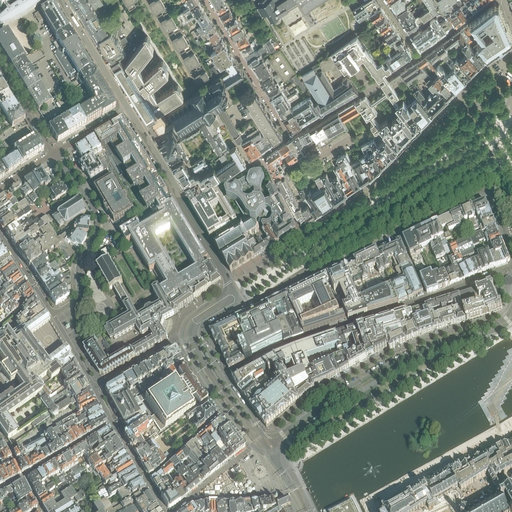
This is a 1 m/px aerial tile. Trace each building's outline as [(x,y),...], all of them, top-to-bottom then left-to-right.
[(5,5),(13,0),(0,0),(0,8),(1,8),(2,7),(7,14),(6,14),(4,16),(0,19),(0,27),(1,27),(2,27),(6,26),(12,23),(17,21),(24,17),(29,13),(34,9),(39,5),(41,3),(41,2),(41,1),(41,0),(30,0),(27,2),(21,4),(15,8),(10,12),(5,5)] [(99,14),(96,9),(99,7),(100,10),(104,8),(102,4),(104,3),(102,0),(71,0),(76,7),(81,14),(88,25),(91,30),(99,25),(104,23),(103,22),(104,22),(99,14)] [(135,5),(133,2),(135,0),(125,0),(128,4),(127,5),(130,10),(131,11),(139,5),(138,4),(135,5)] [(166,6),(161,0),(154,0),(155,0),(150,3),(152,7),(152,8),(153,9),(156,13),(161,10),(163,14),(157,17),(158,18),(164,15),(163,14),(169,11),(166,6)] [(189,7),(199,2),(197,0),(190,0),(187,3),(184,4),(187,9),(189,7)] [(299,4),(301,3),(306,12),(308,11),(325,0),(260,0),(260,1),(259,1),(262,5),(258,7),(264,15),(265,17),(267,16),(269,15),(271,18),(270,19),(271,19),(273,21),(272,22),(273,22),(274,23),(275,22),(276,23),(277,23),(278,24),(279,23),(280,23),(281,22),(281,21),(282,20),(281,19),(281,18),(281,17),(285,15),(291,11),(290,10),(292,9),(295,7),(299,4)] [(366,9),(377,2),(376,0),(369,0),(363,4),(366,9)] [(406,0),(405,0),(389,0),(388,0),(397,13),(406,6),(404,3),(405,2),(406,0)] [(434,7),(437,5),(433,0),(424,0),(425,2),(429,8),(433,14),(437,12),(434,7)] [(450,4),(446,0),(438,0),(439,2),(438,2),(443,9),(450,4)] [(467,17),(456,0),(451,3),(455,9),(463,21),(467,17)] [(472,13),(465,1),(464,0),(456,0),(467,17),(472,13)] [(480,7),(475,0),(475,1),(474,0),(466,0),(465,1),(472,13),(479,7),(480,7)] [(191,19),(195,17),(205,11),(199,2),(189,7),(187,9),(178,15),(181,20),(181,21),(182,21),(184,24),(188,21),(191,26),(194,24),(191,19)] [(230,8),(229,7),(226,2),(216,8),(220,14),(230,8)] [(370,14),(381,7),(377,2),(366,9),(370,14)] [(455,9),(451,3),(450,4),(443,9),(445,13),(448,10),(451,9),(452,11),(455,9)] [(63,21),(57,12),(53,4),(52,4),(49,6),(40,12),(34,15),(39,23),(45,20),(55,37),(68,30),(63,21)] [(370,14),(366,9),(363,4),(352,10),(359,21),(360,21),(370,14)] [(511,35),(511,34),(509,29),(507,23),(501,11),(499,5),(495,4),(470,23),(467,25),(475,35),(477,38),(480,41),(477,44),(480,48),(488,58),(493,54),(496,52),(500,49),(501,51),(503,50),(505,48),(504,47),(508,44),(511,42),(511,41),(511,40),(511,35)] [(401,19),(411,12),(407,6),(406,6),(397,13),(401,19)] [(375,20),(385,13),(381,7),(370,14),(374,20),(375,20)] [(234,15),(231,9),(230,8),(220,14),(221,16),(223,18),(224,20),(234,15)] [(424,21),(427,18),(433,14),(429,8),(415,18),(405,25),(409,31),(424,21)] [(463,21),(455,9),(452,11),(451,9),(448,10),(445,13),(449,17),(448,17),(455,27),(456,25),(463,21)] [(181,29),(178,24),(177,25),(172,16),(172,15),(169,11),(163,14),(164,15),(166,19),(161,22),(164,26),(163,26),(164,28),(165,28),(167,31),(172,28),(174,32),(169,35),(170,37),(175,33),(181,29)] [(210,20),(208,16),(205,11),(195,17),(197,21),(195,22),(197,24),(198,24),(199,23),(200,26),(202,25),(210,20)] [(405,25),(415,18),(411,12),(401,19),(405,25)] [(228,27),(239,21),(240,20),(236,13),(234,15),(224,20),(228,27)] [(379,26),(389,19),(385,13),(375,20),(379,26)] [(445,31),(445,30),(449,28),(449,27),(449,26),(445,20),(439,24),(437,21),(436,21),(434,18),(430,21),(430,22),(429,23),(431,26),(432,25),(435,29),(435,28),(437,31),(440,35),(446,32),(445,31)] [(383,32),(393,25),(389,19),(379,26),(377,27),(379,31),(381,30),(383,32)] [(216,30),(214,26),(210,20),(211,20),(210,20),(202,25),(200,26),(198,27),(200,30),(195,33),(198,38),(203,35),(204,37),(208,35),(216,30)] [(241,27),(243,26),(239,21),(228,27),(232,34),(242,28),(241,27)] [(97,40),(110,32),(108,29),(109,29),(108,28),(108,29),(104,23),(99,25),(91,30),(97,40)] [(387,38),(387,37),(397,31),(393,25),(383,32),(387,38)] [(475,35),(467,25),(463,28),(472,37),(474,36),(474,35),(475,35)] [(128,42),(128,41),(126,37),(125,37),(121,39),(119,35),(122,33),(122,32),(120,28),(119,26),(112,31),(110,32),(97,40),(100,45),(106,54),(107,57),(122,48),(123,47),(122,45),(128,42)] [(246,34),(245,31),(246,31),(244,27),(242,28),(232,34),(236,40),(246,34)] [(440,35),(437,31),(435,28),(435,29),(433,30),(431,27),(427,30),(434,40),(440,35)] [(472,37),(463,28),(459,31),(467,39),(469,42),(473,39),(472,37)] [(192,47),(189,43),(189,42),(188,43),(183,34),(184,34),(181,29),(175,33),(177,37),(172,40),(175,44),(176,46),(179,50),(183,47),(186,50),(180,54),(181,55),(187,52),(186,51),(192,47)] [(75,41),(72,35),(70,32),(68,30),(55,37),(55,38),(57,40),(55,41),(55,42),(55,43),(53,44),(57,51),(75,41)] [(211,39),(219,34),(216,30),(208,35),(211,39)] [(434,40),(427,30),(420,35),(427,44),(427,45),(434,40)] [(391,44),(401,37),(397,31),(387,37),(391,44)] [(467,39),(459,31),(443,43),(447,49),(450,47),(458,41),(462,46),(465,44),(464,43),(466,41),(467,39)] [(17,40),(16,40),(13,42),(7,32),(6,32),(0,36),(0,48),(1,50),(17,40)] [(250,42),(248,38),(250,37),(247,33),(246,34),(236,40),(241,48),(250,42)] [(264,43),(273,37),(272,34),(271,33),(257,42),(259,44),(258,45),(259,46),(264,43)] [(211,45),(222,39),(219,34),(211,39),(209,41),(211,45)] [(122,48),(107,57),(109,58),(111,63),(112,63),(115,69),(132,97),(135,101),(137,104),(141,110),(145,117),(148,121),(149,123),(157,118),(153,112),(157,109),(158,110),(159,112),(160,112),(183,97),(184,97),(182,93),(180,89),(181,89),(180,88),(180,87),(178,84),(177,84),(176,84),(175,84),(175,85),(175,86),(161,95),(155,85),(169,73),(169,72),(166,68),(168,67),(165,64),(163,60),(162,60),(161,60),(160,61),(160,63),(148,74),(142,64),(154,49),(154,48),(149,41),(151,40),(150,39),(148,35),(147,35),(146,35),(145,36),(146,37),(139,47),(132,55),(126,63),(128,65),(125,67),(124,64),(120,58),(126,55),(122,48)] [(427,44),(420,35),(414,39),(420,48),(421,49),(427,44)] [(265,46),(275,40),(273,37),(264,43),(265,46)] [(370,117),(374,122),(376,121),(373,117),(378,113),(374,108),(374,106),(388,96),(389,96),(396,106),(398,104),(395,99),(399,96),(398,95),(393,87),(389,81),(386,78),(383,73),(386,71),(387,73),(392,70),(392,69),(389,65),(386,67),(382,63),(378,66),(373,60),(375,59),(362,42),(361,43),(357,37),(356,37),(351,41),(346,44),(342,47),(341,47),(341,48),(339,49),(337,51),(332,54),(344,72),(348,70),(349,71),(353,69),(358,65),(362,63),(360,61),(363,59),(377,78),(378,79),(382,76),(385,80),(387,82),(382,85),(383,87),(387,91),(386,92),(372,103),(371,103),(366,97),(365,95),(360,99),(361,100),(356,103),(362,111),(367,119),(370,117)] [(413,55),(406,45),(401,38),(393,44),(396,49),(398,48),(400,51),(401,49),(408,58),(412,55),(413,55)] [(215,51),(225,44),(224,41),(222,39),(211,45),(215,51)] [(255,48),(259,46),(258,45),(254,39),(250,42),(241,48),(245,54),(255,48)] [(18,50),(15,45),(17,44),(16,41),(17,41),(17,40),(1,50),(6,58),(18,50)] [(267,49),(277,43),(275,40),(265,46),(267,49)] [(91,68),(86,59),(75,41),(57,51),(54,53),(71,81),(76,77),(91,68)] [(483,62),(474,51),(474,53),(473,52),(473,51),(466,41),(464,43),(465,44),(462,46),(468,54),(468,53),(479,67),(483,62)] [(276,49),(275,47),(278,45),(277,43),(267,49),(269,52),(276,49)] [(451,57),(449,55),(447,53),(446,52),(448,51),(447,49),(443,43),(436,48),(441,55),(444,58),(446,59),(447,60),(451,57)] [(220,67),(234,59),(234,58),(233,57),(231,53),(230,53),(229,53),(228,51),(229,51),(229,50),(225,44),(215,51),(210,54),(218,67),(219,69),(220,68),(220,67)] [(248,60),(260,52),(265,49),(263,45),(255,50),(255,49),(255,48),(245,54),(245,55),(248,60)] [(200,61),(197,57),(194,53),(195,52),(192,47),(186,51),(187,52),(189,55),(184,58),(186,62),(186,63),(187,64),(190,68),(195,65),(197,69),(192,72),(193,73),(198,70),(198,69),(204,66),(201,61),(200,61)] [(383,56),(389,52),(386,48),(386,47),(380,51),(383,56)] [(488,58),(480,48),(479,48),(480,48),(477,50),(474,47),(473,48),(476,52),(474,51),(483,62),(484,62),(485,61),(488,58)] [(465,80),(450,62),(447,60),(446,59),(444,58),(441,55),(436,48),(427,55),(434,62),(437,67),(455,91),(457,89),(465,80)] [(408,58),(401,49),(400,51),(396,53),(403,62),(408,58)] [(24,59),(23,58),(18,50),(6,58),(11,67),(24,59)] [(296,74),(285,57),(281,52),(280,50),(267,57),(266,56),(264,58),(263,57),(251,64),(260,79),(275,70),(279,76),(281,79),(283,82),(291,76),(296,74)] [(403,62),(396,53),(396,51),(391,55),(398,65),(403,62)] [(251,64),(263,57),(260,52),(248,60),(251,64)] [(391,55),(389,52),(383,56),(385,58),(393,69),(398,65),(391,55)] [(479,67),(468,53),(468,54),(459,60),(457,57),(454,53),(452,54),(470,75),(473,72),(479,67)] [(345,72),(344,72),(332,54),(331,55),(328,56),(328,57),(325,58),(325,59),(322,60),(321,61),(320,62),(312,67),(313,69),(302,76),(304,80),(305,80),(310,89),(313,94),(319,104),(353,84),(347,76),(342,80),(343,82),(342,83),(341,84),(334,89),(324,73),(329,69),(335,77),(339,76),(345,72)] [(470,75),(452,54),(452,55),(451,54),(449,55),(451,57),(447,60),(450,62),(465,80),(470,75)] [(455,91),(437,67),(434,62),(427,55),(417,62),(421,68),(422,67),(424,70),(427,67),(425,65),(427,63),(428,65),(429,66),(431,68),(431,69),(431,68),(435,73),(436,73),(437,74),(434,75),(436,77),(433,81),(447,99),(448,99),(448,98),(455,91)] [(225,98),(226,94),(226,93),(223,89),(221,88),(226,85),(222,79),(223,78),(224,79),(225,78),(227,80),(226,81),(227,82),(227,81),(229,84),(244,74),(240,68),(239,66),(236,62),(237,62),(234,58),(234,59),(220,67),(220,68),(219,69),(218,69),(217,70),(214,66),(209,69),(211,72),(213,83),(201,90),(196,93),(196,95),(164,115),(166,117),(165,118),(165,119),(166,120),(167,121),(166,122),(166,123),(167,123),(168,125),(169,125),(170,125),(170,126),(171,127),(170,128),(171,131),(172,132),(172,131),(172,132),(173,131),(174,130),(176,132),(177,135),(178,135),(179,137),(179,136),(185,133),(197,125),(198,124),(204,121),(218,113),(224,109),(223,108),(224,107),(225,107),(226,106),(226,105),(229,104),(228,103),(227,99),(225,98)] [(29,67),(24,59),(11,67),(17,76),(29,68),(29,67)] [(411,80),(419,74),(423,80),(428,75),(424,71),(421,68),(417,62),(400,74),(404,80),(406,83),(409,87),(413,84),(413,82),(411,80)] [(209,76),(206,71),(207,70),(204,66),(198,69),(198,70),(200,74),(195,77),(198,81),(197,81),(198,83),(199,83),(209,76)] [(35,76),(29,68),(17,76),(22,84),(35,76)] [(83,84),(96,76),(91,68),(76,77),(81,85),(83,84)] [(264,85),(279,76),(275,70),(260,79),(262,83),(264,85)] [(305,80),(301,82),(296,74),(291,76),(295,82),(298,87),(303,93),(307,91),(310,89),(305,80)] [(393,87),(404,80),(400,74),(389,81),(393,87)] [(40,85),(39,84),(40,83),(39,82),(38,82),(35,76),(22,84),(27,93),(40,85)] [(109,97),(106,91),(105,89),(104,89),(96,76),(83,84),(93,102),(88,105),(96,118),(97,118),(101,115),(102,115),(110,110),(115,107),(115,106),(112,101),(109,97)] [(279,84),(277,81),(281,79),(279,76),(264,85),(265,87),(267,91),(279,84)] [(447,99),(433,81),(430,79),(429,76),(426,78),(428,80),(426,82),(426,83),(434,91),(432,91),(431,93),(430,94),(429,94),(429,95),(428,95),(428,96),(429,96),(427,98),(426,100),(423,97),(425,96),(415,83),(413,84),(409,87),(417,97),(432,115),(432,114),(447,99)] [(271,97),(282,89),(279,84),(267,91),(268,92),(269,94),(271,97)] [(358,91),(353,84),(319,104),(313,94),(311,96),(310,96),(306,98),(305,99),(296,105),(293,107),(291,107),(290,105),(279,111),(283,117),(284,119),(286,122),(287,122),(287,124),(291,130),(292,130),(296,128),(299,126),(300,125),(306,122),(320,113),(321,113),(324,111),(349,97),(358,91)] [(45,93),(40,86),(40,85),(27,93),(32,101),(45,93)] [(274,102),(286,95),(285,94),(288,92),(286,88),(283,90),(282,89),(271,97),(272,98),(274,101),(273,101),(274,101),(273,101),(274,102)] [(0,109),(1,109),(13,101),(12,99),(8,92),(0,97),(0,109)] [(53,102),(47,92),(45,93),(32,101),(36,109),(37,109),(38,111),(49,105),(53,102)] [(290,101),(299,96),(296,92),(287,98),(286,95),(274,102),(276,105),(277,107),(278,108),(278,109),(279,111),(290,105),(291,104),(290,101)] [(283,138),(256,94),(246,101),(246,102),(242,105),(243,107),(244,106),(246,110),(245,110),(250,118),(255,116),(266,134),(273,145),(274,144),(280,140),(279,140),(283,138)] [(432,115),(417,97),(416,97),(417,97),(411,102),(409,104),(408,105),(422,125),(425,122),(425,121),(427,119),(428,118),(432,115)] [(390,120),(387,122),(382,126),(376,121),(374,122),(372,124),(372,123),(372,124),(376,131),(378,131),(381,129),(383,132),(387,136),(394,144),(393,145),(395,147),(398,150),(399,149),(405,143),(404,143),(417,131),(423,125),(422,125),(408,105),(404,99),(398,104),(396,106),(399,106),(402,111),(400,113),(403,117),(401,118),(400,118),(398,118),(395,120),(395,121),(395,123),(393,125),(390,120)] [(19,110),(16,106),(13,101),(1,109),(6,118),(19,110)] [(362,111),(356,103),(355,101),(349,105),(354,113),(355,115),(358,113),(359,113),(362,111)] [(354,113),(349,105),(344,108),(338,112),(344,121),(346,120),(348,119),(354,116),(355,115),(354,113)] [(78,111),(67,117),(76,131),(78,130),(86,125),(86,124),(91,121),(91,122),(94,120),(86,107),(78,111)] [(224,109),(218,113),(223,121),(226,125),(239,146),(240,145),(242,146),(243,146),(246,151),(249,156),(252,159),(257,156),(260,154),(261,153),(262,153),(262,152),(264,151),(266,149),(267,149),(269,148),(269,147),(271,146),(273,145),(266,134),(265,135),(262,137),(260,133),(260,132),(259,133),(258,131),(259,131),(258,130),(257,129),(247,135),(247,136),(248,137),(246,139),(246,138),(243,140),(236,129),(230,119),(225,111),(224,110),(224,109)] [(25,120),(22,115),(19,110),(6,118),(11,127),(12,128),(25,120)] [(349,130),(344,121),(338,112),(322,122),(332,139),(349,130)] [(218,125),(221,123),(223,121),(218,113),(204,121),(206,124),(208,127),(210,130),(212,133),(213,134),(221,129),(218,125)] [(65,116),(58,120),(67,136),(76,131),(67,117),(66,118),(65,116)] [(58,120),(48,126),(49,128),(57,142),(67,136),(58,120)] [(98,136),(95,138),(101,149),(102,148),(102,149),(106,147),(111,144),(114,149),(119,157),(125,167),(130,176),(127,177),(134,189),(137,187),(143,197),(140,199),(147,210),(150,209),(153,213),(160,209),(169,203),(164,195),(168,193),(158,178),(159,178),(157,175),(154,171),(153,168),(152,168),(147,159),(146,157),(144,155),(143,152),(141,149),(141,150),(139,145),(137,142),(135,139),(133,137),(127,126),(125,123),(124,120),(121,122),(120,122),(120,123),(119,123),(114,126),(111,128),(104,133),(98,136)] [(333,140),(332,139),(322,122),(312,128),(310,129),(315,138),(317,142),(320,147),(321,148),(323,146),(329,143),(333,140)] [(195,133),(199,130),(199,128),(198,127),(197,125),(185,133),(188,138),(194,134),(195,134),(195,133)] [(315,138),(310,129),(309,128),(304,131),(310,142),(315,138)] [(310,142),(304,131),(299,133),(303,143),(304,145),(310,142)] [(398,150),(395,147),(393,145),(394,144),(387,136),(383,132),(379,135),(374,139),(370,141),(372,146),(375,151),(383,164),(398,150)] [(188,138),(185,133),(179,136),(181,138),(177,140),(179,142),(182,140),(187,137),(187,138),(188,138)] [(230,150),(225,142),(219,133),(214,136),(220,145),(224,152),(225,153),(230,150)] [(300,145),(303,143),(299,133),(297,135),(295,136),(293,138),(292,138),(299,147),(301,150),(303,154),(307,151),(306,148),(305,148),(302,149),(300,147),(301,146),(300,145)] [(44,151),(35,137),(34,135),(13,147),(14,149),(14,150),(13,151),(14,153),(15,152),(17,155),(18,155),(23,164),(37,155),(44,151)] [(179,142),(177,140),(181,138),(179,136),(179,137),(174,140),(169,143),(168,141),(165,143),(162,144),(160,146),(163,151),(164,151),(164,152),(171,148),(175,146),(179,143),(179,142)] [(220,145),(214,136),(209,139),(210,141),(215,148),(220,145)] [(95,138),(86,143),(87,143),(94,155),(102,150),(101,149),(95,138)] [(298,152),(296,149),(299,147),(292,138),(288,141),(288,142),(285,144),(280,147),(278,148),(282,154),(283,153),(288,160),(291,164),(299,158),(303,154),(301,150),(298,152)] [(361,146),(362,148),(364,153),(365,153),(375,172),(383,165),(383,164),(375,151),(368,155),(367,152),(367,151),(367,150),(367,149),(369,148),(372,146),(370,141),(369,142),(361,146)] [(87,143),(77,149),(84,161),(83,162),(84,163),(93,158),(92,156),(94,155),(87,143)] [(184,150),(179,143),(175,146),(177,148),(178,150),(180,149),(182,151),(184,150)] [(224,152),(220,145),(215,148),(219,155),(222,159),(227,156),(225,153),(224,152)] [(179,151),(178,150),(177,148),(175,146),(171,148),(164,152),(167,157),(168,158),(179,151)] [(246,164),(241,155),(236,147),(233,149),(230,150),(232,153),(235,158),(242,167),(246,164)] [(282,154),(278,148),(274,151),(279,158),(280,157),(283,155),(282,154)] [(189,159),(187,155),(184,150),(182,151),(180,149),(178,150),(179,151),(183,159),(185,162),(189,159)] [(183,159),(179,151),(168,158),(172,166),(183,159)] [(279,158),(274,151),(270,155),(274,161),(277,159),(279,162),(282,160),(280,157),(279,158)] [(354,171),(347,160),(350,159),(346,153),(336,159),(340,165),(354,188),(363,182),(360,178),(358,179),(354,171)] [(375,172),(365,153),(364,153),(360,156),(361,158),(371,177),(375,173),(375,172)] [(20,165),(23,164),(18,155),(17,155),(15,157),(14,155),(11,157),(1,164),(0,163),(0,164),(7,175),(15,169),(20,165)] [(274,161),(270,155),(267,157),(266,161),(269,166),(274,161)] [(208,164),(208,163),(207,163),(203,157),(192,164),(196,171),(208,164)] [(84,163),(81,164),(81,165),(83,168),(83,169),(83,170),(84,173),(86,173),(87,174),(90,178),(91,181),(104,172),(108,170),(107,168),(104,163),(101,158),(98,160),(97,160),(95,161),(93,158),(84,163)] [(242,167),(235,158),(231,162),(237,171),(242,167)] [(371,177),(361,158),(354,162),(352,164),(354,167),(355,170),(356,173),(357,172),(360,178),(363,182),(370,177),(371,177)] [(221,179),(216,172),(213,166),(211,163),(208,164),(196,171),(192,164),(189,159),(185,162),(183,159),(172,166),(185,185),(196,178),(199,176),(204,188),(204,189),(205,188),(205,189),(205,188),(209,186),(209,185),(213,183),(214,183),(216,182),(216,181),(217,181),(218,181),(220,180),(220,179),(221,179)] [(271,170),(280,164),(279,162),(276,164),(274,161),(269,166),(271,170)] [(237,171),(231,162),(226,165),(232,174),(237,171)] [(273,174),(285,167),(287,166),(289,170),(293,167),(291,164),(288,166),(287,163),(283,165),(283,166),(281,167),(280,164),(271,170),(273,174)] [(232,174),(226,165),(221,168),(228,177),(232,174)] [(354,188),(340,165),(336,167),(338,170),(334,172),(337,176),(347,193),(354,188)] [(285,173),(284,170),(285,170),(285,168),(285,167),(273,174),(275,178),(277,177),(285,173)] [(228,177),(221,168),(216,172),(221,179),(223,181),(228,177)] [(52,189),(47,181),(48,180),(48,178),(47,176),(45,175),(44,176),(41,171),(36,174),(32,177),(41,192),(43,194),(52,189)] [(297,200),(287,181),(291,179),(287,172),(285,173),(277,177),(278,180),(276,180),(277,182),(294,215),(296,214),(298,218),(299,220),(298,221),(301,227),(303,225),(316,216),(303,196),(302,197),(297,200)] [(288,215),(279,199),(279,198),(278,196),(278,195),(277,195),(276,193),(275,190),(273,188),(274,188),(273,187),(272,188),(270,189),(269,189),(269,190),(268,190),(267,191),(267,190),(266,191),(267,191),(268,194),(269,196),(269,197),(271,199),(270,199),(271,199),(270,200),(269,201),(269,202),(265,203),(262,198),(261,192),(261,190),(262,184),(265,179),(262,174),(260,173),(254,173),(249,176),(245,180),(240,183),(234,185),(228,186),(227,186),(225,192),(225,194),(226,197),(232,199),(238,202),(239,203),(243,208),(246,213),(250,217),(256,218),(257,217),(260,212),(264,210),(264,211),(265,211),(265,212),(265,213),(267,214),(268,213),(268,212),(269,211),(271,212),(272,217),(270,221),(268,223),(263,222),(262,223),(262,224),(262,225),(264,230),(269,227),(273,232),(272,233),(278,242),(296,230),(295,229),(288,216),(288,215)] [(347,193),(337,176),(332,179),(330,177),(329,178),(326,173),(320,176),(323,181),(324,180),(331,193),(329,194),(334,202),(339,199),(342,196),(342,197),(347,193)] [(331,193),(324,180),(323,181),(320,176),(320,175),(314,178),(321,189),(312,194),(323,210),(334,202),(329,194),(331,193)] [(41,192),(32,177),(24,182),(27,186),(35,196),(41,192)] [(128,201),(128,200),(128,199),(127,198),(126,197),(115,178),(95,189),(104,204),(105,206),(105,208),(105,209),(105,211),(106,212),(107,214),(109,215),(110,215),(111,217),(115,223),(134,211),(128,201)] [(201,189),(199,186),(198,184),(196,185),(194,182),(197,181),(196,178),(185,185),(191,195),(201,190),(201,189)] [(0,204),(10,197),(13,195),(19,191),(20,191),(22,190),(18,185),(10,191),(0,197),(0,204)] [(35,196),(27,186),(22,190),(20,191),(26,200),(29,206),(33,206),(34,205),(33,204),(38,200),(35,196)] [(53,202),(67,194),(64,188),(62,189),(61,188),(60,188),(59,188),(59,189),(57,186),(56,187),(56,186),(52,189),(43,194),(44,197),(50,193),(52,196),(50,197),(50,198),(52,202),(53,202)] [(323,210),(312,194),(312,193),(311,194),(309,191),(306,193),(303,187),(302,188),(302,187),(299,189),(300,189),(298,190),(302,197),(303,196),(316,216),(316,215),(318,214),(320,213),(320,212),(323,210)] [(209,237),(210,238),(211,237),(238,221),(226,203),(225,201),(224,201),(218,190),(213,194),(213,193),(212,194),(208,196),(207,197),(204,199),(203,199),(202,197),(202,196),(201,196),(201,197),(197,199),(193,201),(194,203),(195,203),(196,206),(192,208),(191,208),(192,209),(194,213),(195,214),(197,218),(198,218),(200,222),(200,223),(203,227),(203,228),(203,227),(206,231),(205,232),(206,232),(208,236),(209,237)] [(0,210),(13,201),(10,197),(0,204),(0,210)] [(85,214),(82,210),(83,209),(82,207),(80,204),(79,205),(77,200),(58,212),(57,213),(56,214),(56,215),(56,216),(55,215),(55,214),(54,214),(52,214),(51,214),(50,214),(40,221),(44,227),(49,224),(50,224),(53,221),(59,229),(63,226),(64,226),(65,226),(66,226),(67,226),(85,214)] [(0,217),(12,210),(16,208),(15,208),(18,206),(14,201),(13,201),(0,210),(0,217)] [(25,218),(31,213),(28,209),(29,208),(24,201),(18,206),(15,208),(16,208),(18,212),(15,214),(12,210),(0,217),(0,225),(4,231),(5,231),(6,230),(24,217),(25,218)] [(59,206),(56,201),(50,205),(53,210),(59,206)] [(204,261),(208,259),(172,201),(169,203),(160,209),(164,216),(141,229),(138,222),(126,229),(120,233),(127,244),(132,241),(133,243),(150,272),(156,269),(165,285),(159,289),(170,308),(174,315),(179,311),(178,310),(184,306),(187,304),(187,303),(194,299),(212,287),(213,286),(212,286),(215,284),(216,284),(217,283),(221,280),(211,264),(207,267),(204,261)] [(488,209),(487,206),(485,201),(471,207),(474,214),(488,209)] [(474,214),(471,207),(461,211),(464,220),(468,219),(469,222),(476,219),(474,214)] [(488,209),(474,214),(476,219),(478,218),(480,222),(491,217),(488,209)] [(471,237),(469,231),(464,220),(461,211),(450,216),(454,224),(447,227),(449,231),(461,227),(464,236),(468,235),(470,238),(471,237)] [(454,224),(450,216),(437,222),(441,230),(445,228),(447,233),(446,233),(447,235),(444,236),(446,241),(452,239),(449,232),(449,231),(447,227),(454,224)] [(476,226),(480,224),(481,225),(493,221),(491,217),(480,222),(478,218),(476,219),(469,222),(468,219),(464,220),(469,231),(476,228),(476,226)] [(37,226),(40,224),(38,222),(37,221),(36,220),(31,224),(29,221),(24,224),(25,227),(27,230),(29,232),(35,228),(37,226)] [(270,248),(270,247),(267,242),(265,243),(263,244),(260,239),(259,240),(259,238),(253,242),(251,239),(252,238),(251,237),(254,235),(255,236),(256,236),(255,234),(257,232),(258,233),(258,232),(257,232),(257,229),(259,229),(258,228),(257,228),(256,226),(257,225),(256,224),(255,225),(253,224),(253,223),(252,223),(252,224),(249,225),(246,220),(244,220),(240,223),(211,240),(212,242),(225,264),(230,272),(231,272),(234,270),(238,267),(238,268),(239,267),(245,263),(246,263),(253,259),(254,258),(263,252),(266,250),(267,250),(268,249),(270,248)] [(39,231),(43,228),(44,227),(40,221),(38,222),(40,224),(37,226),(39,228),(37,230),(35,228),(29,232),(27,234),(12,244),(15,248),(30,237),(39,231)] [(88,234),(89,221),(84,221),(77,225),(76,227),(75,228),(74,232),(75,232),(85,237),(86,234),(88,234)] [(481,234),(496,228),(494,224),(493,221),(481,225),(481,226),(476,228),(469,231),(471,237),(473,236),(471,234),(480,230),(481,233),(481,234)] [(446,241),(444,236),(441,230),(437,222),(432,224),(439,238),(441,242),(443,241),(444,242),(440,243),(446,255),(451,253),(449,247),(446,241)] [(9,239),(25,227),(24,224),(21,226),(19,223),(6,233),(1,235),(5,233),(9,239)] [(446,255),(440,243),(438,240),(437,239),(438,239),(438,238),(439,238),(432,224),(424,228),(431,242),(434,241),(435,242),(436,241),(437,243),(433,245),(431,246),(430,247),(436,260),(446,256),(446,255)] [(50,250),(55,246),(58,248),(63,244),(64,243),(65,241),(66,240),(68,237),(67,237),(69,235),(72,231),(70,230),(65,233),(63,234),(64,235),(59,239),(59,238),(57,240),(55,237),(55,236),(49,226),(45,228),(44,229),(43,228),(39,231),(42,236),(38,238),(39,240),(35,243),(34,241),(30,244),(18,253),(22,257),(24,258),(24,259),(25,261),(26,261),(26,263),(29,268),(30,267),(41,259),(38,254),(40,253),(41,254),(42,253),(43,255),(47,252),(49,254),(51,252),(50,250)] [(12,244),(27,234),(25,231),(27,230),(25,227),(9,239),(12,244)] [(278,242),(272,233),(273,232),(269,227),(264,230),(263,231),(262,231),(268,241),(267,242),(270,247),(278,242)] [(431,242),(424,228),(420,230),(420,229),(416,231),(416,232),(410,234),(421,253),(423,252),(421,249),(430,244),(431,246),(433,245),(431,242)] [(484,242),(483,238),(498,232),(496,228),(481,234),(481,233),(475,235),(475,236),(469,239),(473,247),(485,242),(484,242)] [(83,243),(84,241),(86,238),(87,238),(85,237),(75,232),(73,235),(71,234),(70,236),(69,235),(67,237),(68,237),(66,240),(65,241),(64,243),(63,244),(58,248),(64,252),(68,246),(68,245),(68,244),(74,247),(75,248),(75,249),(76,250),(77,250),(78,250),(80,248),(80,249),(83,244),(83,243)] [(499,236),(498,232),(483,238),(484,242),(499,236)] [(421,253),(410,234),(402,238),(412,257),(412,259),(416,258),(415,256),(421,254),(421,253)] [(488,246),(501,241),(499,236),(484,242),(485,242),(487,241),(488,246)] [(18,253),(30,244),(33,242),(31,240),(32,239),(30,237),(15,248),(18,253)] [(471,262),(468,256),(474,254),(475,255),(476,254),(475,252),(473,247),(469,239),(469,238),(454,244),(469,277),(475,275),(476,274),(471,262)] [(423,293),(400,239),(396,241),(397,244),(393,247),(388,249),(386,245),(381,248),(376,250),(384,269),(389,266),(387,260),(392,258),(396,269),(395,270),(397,274),(398,275),(399,277),(388,281),(390,285),(397,304),(398,303),(408,299),(409,300),(413,298),(413,297),(417,295),(417,297),(419,296),(419,297),(424,295),(423,293)] [(509,260),(501,241),(488,246),(486,246),(488,250),(491,249),(494,257),(496,256),(496,255),(501,253),(506,264),(507,263),(508,263),(509,262),(509,261),(509,260)] [(469,277),(454,244),(449,247),(451,253),(453,257),(464,279),(469,277)] [(506,264),(501,253),(496,255),(496,256),(494,257),(491,249),(488,250),(489,253),(495,268),(506,264)] [(376,250),(370,253),(360,258),(354,261),(356,265),(362,279),(362,281),(368,278),(365,271),(368,270),(368,272),(370,273),(373,271),(374,270),(373,268),(375,267),(378,274),(385,272),(384,269),(376,250)] [(495,268),(489,253),(484,255),(482,252),(476,254),(484,271),(486,271),(495,268)] [(484,271),(476,254),(475,255),(474,254),(468,256),(471,262),(476,274),(484,271)] [(0,265),(9,260),(6,256),(0,260),(0,265)] [(49,266),(46,262),(47,261),(44,257),(41,259),(30,267),(31,267),(32,270),(35,274),(49,266)] [(464,279),(453,257),(448,259),(452,267),(448,269),(452,278),(457,276),(459,281),(464,279)] [(0,270),(11,263),(9,260),(0,265),(0,270)] [(164,320),(170,317),(174,315),(170,308),(159,289),(158,288),(157,288),(156,288),(155,288),(155,289),(154,290),(153,290),(153,291),(155,295),(161,304),(153,308),(152,309),(152,308),(151,308),(150,308),(146,310),(146,311),(146,312),(145,313),(137,317),(132,308),(130,304),(129,303),(125,296),(126,296),(125,296),(125,295),(123,293),(124,292),(123,292),(120,287),(119,285),(122,283),(123,282),(122,282),(120,280),(121,279),(120,279),(117,273),(117,272),(116,273),(115,270),(116,270),(115,269),(115,270),(111,264),(112,263),(111,263),(110,261),(110,260),(109,260),(108,261),(99,266),(97,267),(97,268),(98,268),(99,270),(98,270),(99,271),(103,276),(102,277),(103,277),(104,279),(104,280),(105,280),(108,286),(107,286),(108,287),(108,286),(110,289),(109,289),(109,290),(110,290),(111,291),(115,290),(117,294),(118,295),(117,295),(117,296),(118,296),(119,298),(120,299),(119,299),(120,300),(120,299),(121,300),(124,307),(129,315),(107,328),(107,330),(105,331),(110,341),(113,339),(114,341),(136,328),(140,336),(141,335),(141,336),(150,331),(153,336),(150,338),(130,349),(135,357),(136,357),(154,347),(154,346),(157,344),(158,344),(159,344),(167,339),(168,339),(165,334),(165,335),(162,329),(164,320)] [(51,275),(60,269),(55,262),(49,266),(35,274),(40,282),(51,275)] [(0,276),(14,268),(11,263),(0,270),(0,276)] [(361,298),(358,300),(353,286),(351,283),(353,282),(353,283),(354,282),(355,283),(360,280),(362,279),(356,265),(348,268),(347,266),(346,265),(344,266),(344,267),(343,267),(343,266),(327,274),(327,275),(334,291),(340,289),(346,305),(342,306),(348,319),(367,313),(361,298)] [(0,283),(17,272),(14,268),(0,276),(0,283)] [(452,278),(448,269),(443,271),(450,285),(459,281),(457,276),(452,278)] [(450,285),(443,271),(442,272),(433,276),(432,273),(429,274),(428,271),(421,274),(422,277),(420,278),(427,294),(436,291),(438,290),(443,288),(450,285)] [(0,289),(0,290),(0,289),(0,287),(5,284),(6,286),(3,289),(4,291),(22,280),(17,272),(0,283),(0,289)] [(67,286),(64,282),(65,282),(63,279),(64,278),(64,279),(69,276),(67,273),(61,277),(60,278),(60,279),(44,288),(46,291),(45,291),(47,293),(50,297),(65,287),(67,286)] [(60,279),(60,278),(58,274),(53,277),(51,275),(40,282),(43,286),(42,286),(44,289),(44,288),(60,279)] [(286,294),(285,294),(303,335),(345,320),(343,315),(338,317),(338,315),(339,314),(329,291),(324,292),(323,291),(331,287),(326,275),(286,294)] [(11,292),(24,283),(22,280),(4,291),(3,289),(1,290),(0,290),(0,289),(0,298),(1,297),(2,298),(6,296),(7,295),(11,292)] [(8,299),(11,297),(27,287),(24,283),(11,292),(12,293),(8,296),(7,295),(6,296),(8,299)] [(501,308),(490,283),(475,289),(459,294),(461,301),(472,298),(473,298),(478,297),(478,298),(476,299),(478,301),(479,301),(480,303),(462,309),(465,321),(485,314),(485,315),(501,308)] [(397,304),(390,285),(381,288),(378,290),(375,293),(372,294),(361,298),(367,313),(397,304)] [(33,296),(32,295),(27,287),(11,297),(15,303),(19,300),(20,301),(24,301),(25,300),(26,301),(27,303),(33,297),(33,296)] [(69,297),(70,296),(65,287),(50,297),(52,301),(55,306),(60,302),(60,303),(64,300),(69,297)] [(303,335),(285,294),(280,297),(277,298),(276,299),(275,299),(272,301),(267,303),(283,340),(284,342),(303,335)] [(462,309),(462,308),(461,301),(459,294),(450,297),(452,304),(454,303),(456,310),(453,311),(456,324),(456,323),(456,324),(457,323),(464,321),(465,321),(462,309)] [(18,307),(16,305),(15,303),(11,297),(8,299),(6,296),(2,298),(1,297),(0,298),(0,307),(0,308),(2,307),(5,311),(4,312),(5,313),(6,315),(7,315),(8,316),(9,315),(18,307)] [(16,335),(29,325),(27,323),(28,321),(30,324),(45,314),(44,314),(42,311),(41,309),(39,305),(33,297),(27,303),(21,308),(24,311),(15,319),(18,322),(15,324),(19,329),(14,332),(16,335)] [(452,304),(450,297),(435,302),(437,308),(441,307),(446,306),(452,304)] [(437,308),(435,302),(425,305),(427,311),(436,309),(437,308)] [(283,340),(267,303),(261,306),(262,307),(253,311),(242,316),(241,315),(236,318),(252,355),(282,340),(283,340)] [(433,331),(427,311),(425,305),(415,309),(410,310),(414,322),(419,336),(433,331)] [(453,311),(448,312),(446,306),(441,307),(443,313),(438,315),(442,328),(447,326),(451,325),(456,324),(453,311)] [(442,328),(438,315),(436,309),(427,311),(433,331),(434,331),(438,329),(441,328),(442,328),(443,328),(442,328)] [(412,318),(413,322),(414,322),(410,310),(407,311),(395,315),(400,328),(405,326),(403,321),(406,320),(406,321),(407,321),(408,321),(409,321),(409,320),(409,319),(412,318)] [(42,400),(43,401),(50,395),(43,386),(39,381),(47,375),(51,380),(60,372),(73,362),(69,356),(68,355),(69,354),(70,354),(70,353),(69,352),(68,352),(67,350),(67,349),(66,348),(65,347),(47,361),(47,360),(46,360),(44,358),(45,357),(44,357),(42,355),(43,355),(42,354),(42,355),(40,352),(41,352),(40,352),(39,350),(39,349),(38,347),(37,347),(36,345),(35,344),(35,345),(33,342),(31,340),(32,339),(31,339),(29,337),(29,336),(49,321),(50,321),(49,321),(50,320),(49,320),(48,319),(48,318),(46,316),(45,315),(45,314),(30,324),(29,325),(16,335),(14,332),(10,336),(7,332),(0,336),(0,340),(0,341),(0,340),(0,354),(6,363),(0,367),(0,370),(9,383),(10,383),(10,384),(17,379),(25,389),(14,397),(12,394),(11,393),(11,392),(6,396),(3,398),(0,400),(0,428),(5,436),(8,440),(8,439),(9,441),(8,439),(12,437),(17,433),(16,433),(5,417),(34,396),(37,394),(42,400)] [(400,344),(405,342),(406,341),(400,328),(395,315),(369,322),(375,336),(380,334),(383,342),(386,341),(388,347),(389,349),(390,349),(395,346),(395,347),(400,344)] [(216,327),(210,330),(215,344),(218,343),(221,351),(223,356),(238,349),(243,362),(252,357),(252,355),(236,318),(235,317),(232,319),(232,320),(219,326),(219,325),(216,326),(216,327)] [(386,341),(383,342),(380,334),(375,336),(369,322),(363,324),(367,334),(365,335),(367,337),(370,336),(372,340),(368,341),(374,354),(388,347),(386,341)] [(413,322),(405,326),(400,328),(406,341),(411,339),(414,338),(419,336),(414,322),(413,322)] [(366,342),(364,338),(367,337),(365,335),(367,334),(363,324),(356,326),(366,358),(374,354),(368,341),(366,342)] [(365,358),(366,358),(356,326),(356,327),(336,333),(342,350),(349,367),(349,368),(350,367),(354,365),(361,361),(365,358)] [(336,333),(335,333),(295,347),(307,376),(310,374),(309,368),(306,358),(319,354),(322,363),(329,360),(333,359),(332,357),(330,350),(336,348),(338,352),(339,352),(342,350),(336,333)] [(115,358),(111,352),(105,356),(98,346),(99,345),(95,340),(84,348),(86,351),(85,352),(100,375),(104,375),(104,376),(135,357),(130,349),(115,358)] [(312,389),(307,376),(295,347),(274,356),(280,366),(285,364),(286,366),(292,364),(295,373),(287,376),(284,379),(298,401),(302,398),(309,392),(312,389)] [(168,364),(180,357),(176,349),(173,348),(163,354),(163,355),(168,364)] [(223,356),(228,370),(243,362),(238,349),(223,356)] [(349,367),(342,350),(339,352),(340,355),(333,357),(332,357),(333,359),(329,360),(332,368),(336,375),(339,373),(342,372),(346,369),(349,367)] [(168,364),(163,355),(157,358),(162,367),(168,364)] [(298,401),(284,379),(287,376),(280,366),(274,356),(263,361),(252,367),(257,376),(263,372),(265,377),(266,376),(270,380),(274,377),(275,378),(274,379),(278,384),(266,393),(267,394),(251,406),(256,413),(258,417),(261,421),(266,428),(276,420),(289,409),(298,401)] [(165,372),(183,363),(180,357),(168,364),(162,367),(165,372)] [(162,367),(157,358),(153,360),(153,361),(160,375),(163,373),(160,369),(162,367)] [(336,375),(332,368),(329,360),(322,363),(309,368),(310,374),(307,376),(312,389),(314,388),(314,386),(328,380),(336,375)] [(160,375),(153,361),(150,362),(148,364),(147,364),(153,374),(155,377),(154,377),(159,385),(164,382),(160,375)] [(80,374),(77,369),(76,367),(73,362),(60,372),(67,382),(72,379),(74,377),(80,374)] [(165,379),(165,380),(185,368),(183,363),(165,372),(163,373),(160,375),(164,382),(165,382),(164,379),(165,379)] [(152,378),(150,375),(153,374),(147,364),(142,367),(151,387),(153,389),(154,388),(153,386),(155,385),(156,387),(159,385),(154,377),(152,378)] [(151,387),(142,367),(136,370),(148,392),(152,390),(150,387),(151,387)] [(258,382),(261,380),(261,379),(265,377),(263,372),(257,376),(252,367),(234,377),(234,378),(233,380),(238,390),(242,395),(258,382)] [(207,400),(206,399),(197,389),(198,388),(193,381),(192,381),(185,368),(165,380),(166,381),(165,382),(164,382),(159,385),(156,387),(154,388),(153,389),(152,390),(148,392),(145,393),(141,395),(146,402),(167,430),(172,427),(185,418),(207,400)] [(148,392),(136,370),(130,374),(141,393),(144,391),(145,393),(148,392)] [(33,428),(34,430),(52,418),(58,414),(72,405),(70,402),(80,395),(79,394),(81,392),(82,393),(83,393),(88,390),(83,381),(80,374),(74,377),(75,379),(73,381),(72,379),(67,382),(63,385),(63,386),(62,387),(63,388),(59,391),(58,390),(50,395),(43,401),(42,400),(40,402),(48,412),(49,414),(48,414),(50,416),(46,419),(43,415),(31,423),(31,424),(34,428),(33,428)] [(141,393),(130,374),(121,379),(125,385),(128,390),(130,394),(131,394),(133,397),(135,396),(136,397),(137,398),(138,400),(141,398),(140,396),(139,394),(141,393)] [(266,393),(278,384),(274,379),(275,378),(274,377),(270,380),(266,376),(265,377),(261,379),(261,380),(258,382),(242,395),(247,400),(250,404),(251,406),(267,394),(266,393)] [(107,395),(125,385),(121,379),(106,388),(105,391),(107,395)] [(110,400),(128,390),(125,385),(107,395),(110,400)] [(93,398),(92,396),(91,395),(88,390),(83,393),(83,394),(81,396),(80,395),(70,402),(72,405),(74,409),(76,408),(78,413),(74,415),(74,416),(76,415),(77,417),(80,415),(79,413),(83,411),(83,412),(97,404),(93,398)] [(141,407),(140,406),(141,405),(137,399),(137,398),(136,397),(134,399),(133,397),(131,394),(130,394),(128,390),(110,400),(111,401),(111,402),(110,403),(111,404),(111,405),(112,405),(111,405),(112,404),(113,404),(116,410),(115,410),(114,411),(114,412),(115,414),(116,414),(117,413),(120,417),(121,419),(120,419),(121,419),(120,420),(120,419),(119,420),(120,420),(119,420),(120,420),(120,421),(120,422),(121,422),(121,421),(122,421),(122,422),(123,422),(123,423),(125,427),(146,412),(142,407),(141,407)] [(203,425),(214,415),(214,416),(215,415),(217,413),(214,408),(213,407),(212,405),(211,406),(211,405),(207,400),(185,418),(188,421),(194,415),(196,417),(195,417),(195,418),(197,421),(198,421),(199,420),(200,422),(193,427),(196,431),(203,425)] [(79,420),(99,409),(97,404),(83,412),(84,414),(81,415),(80,415),(77,417),(79,420)] [(77,428),(81,426),(101,413),(99,409),(79,420),(74,423),(77,428)] [(149,417),(146,412),(125,427),(128,432),(149,417)] [(93,426),(104,419),(101,413),(81,426),(84,431),(88,428),(93,425),(93,426)] [(77,417),(76,415),(74,416),(71,418),(74,424),(74,423),(79,420),(77,417)] [(228,425),(228,424),(228,425),(221,416),(220,416),(219,416),(219,417),(215,420),(208,427),(214,433),(218,430),(219,431),(219,432),(228,425)] [(129,443),(129,444),(133,441),(133,440),(138,436),(137,435),(139,433),(148,427),(147,425),(153,421),(149,417),(128,432),(124,435),(128,443),(129,444),(129,443)] [(83,438),(77,428),(74,423),(74,424),(71,418),(59,425),(56,426),(56,428),(57,428),(61,436),(70,431),(72,435),(73,434),(77,442),(83,438)] [(96,430),(107,424),(104,419),(93,426),(96,430)] [(243,444),(239,439),(237,436),(233,431),(232,429),(232,430),(228,425),(219,432),(219,431),(217,432),(220,436),(217,438),(218,440),(224,447),(226,450),(227,450),(234,457),(235,456),(242,450),(243,450),(243,449),(244,448),(244,447),(244,446),(243,445),(243,444)] [(87,436),(84,431),(81,426),(77,428),(83,438),(87,436)] [(215,435),(214,433),(208,427),(202,432),(209,441),(213,438),(213,437),(215,435)] [(61,436),(57,428),(52,431),(57,438),(60,436),(61,436)] [(101,437),(111,431),(109,428),(107,428),(101,432),(96,436),(99,441),(101,439),(100,438),(101,437)] [(63,450),(57,438),(52,431),(51,431),(43,435),(45,438),(43,439),(46,444),(43,446),(44,448),(44,449),(50,458),(63,450)] [(77,442),(73,434),(72,435),(70,431),(61,436),(60,436),(63,441),(64,440),(68,447),(77,442)] [(104,441),(113,435),(111,431),(101,437),(104,441)] [(212,445),(209,441),(202,432),(195,439),(199,443),(197,444),(200,447),(202,445),(205,448),(206,450),(212,445)] [(139,433),(137,435),(138,436),(145,447),(152,442),(155,440),(158,437),(155,434),(152,436),(144,442),(144,441),(139,433)] [(31,453),(34,452),(41,447),(41,448),(42,448),(42,449),(44,448),(43,446),(46,444),(43,439),(45,438),(43,435),(26,445),(21,448),(24,455),(25,457),(26,459),(32,468),(38,464),(36,460),(35,460),(33,457),(31,453)] [(102,447),(116,439),(113,435),(104,441),(102,442),(104,445),(102,446),(102,447)] [(68,447),(64,440),(63,441),(60,436),(57,438),(63,450),(68,447)] [(102,446),(99,441),(96,436),(95,436),(85,443),(87,447),(88,447),(92,454),(94,453),(91,450),(97,446),(99,449),(102,447),(102,446)] [(136,445),(131,448),(134,452),(142,448),(142,449),(145,447),(138,436),(133,440),(133,441),(136,445)] [(234,457),(227,450),(226,450),(224,447),(223,448),(220,445),(219,446),(217,441),(218,440),(217,438),(215,439),(213,438),(209,441),(212,445),(220,457),(219,457),(225,464),(234,457)] [(113,453),(121,448),(116,439),(102,447),(99,449),(94,453),(92,454),(95,458),(98,456),(99,457),(111,449),(113,453)] [(200,447),(197,444),(199,443),(195,439),(191,442),(193,445),(200,453),(203,451),(202,450),(200,447)] [(511,441),(508,444),(507,443),(502,446),(501,444),(498,445),(499,447),(497,448),(496,449),(496,448),(485,454),(486,455),(480,458),(479,456),(475,459),(475,461),(470,464),(469,463),(460,468),(459,465),(449,470),(454,479),(458,487),(461,490),(473,482),(474,482),(475,482),(476,481),(475,480),(487,473),(490,477),(491,480),(495,478),(495,479),(496,478),(495,478),(510,470),(511,470),(511,469),(511,441)] [(154,455),(159,452),(152,442),(145,447),(142,449),(142,448),(134,452),(137,457),(142,454),(145,461),(146,461),(148,460),(150,459),(154,455)] [(212,464),(203,451),(200,453),(202,455),(201,456),(192,446),(193,445),(191,442),(185,448),(189,453),(192,456),(191,456),(200,465),(200,466),(209,477),(218,469),(213,463),(212,464)] [(88,447),(87,447),(85,443),(81,445),(83,447),(82,448),(84,451),(83,451),(85,454),(83,455),(88,463),(95,458),(92,454),(88,447)] [(88,463),(83,455),(85,454),(83,451),(84,451),(82,448),(83,447),(81,445),(69,453),(73,459),(74,458),(77,463),(78,465),(74,467),(70,470),(72,473),(88,463)] [(225,464),(219,457),(220,457),(212,445),(206,450),(205,448),(202,450),(203,451),(212,464),(213,463),(218,469),(225,464)] [(50,458),(44,449),(42,450),(41,448),(41,447),(34,452),(36,455),(40,453),(45,460),(50,458)] [(11,456),(7,448),(1,452),(6,459),(7,459),(11,456)] [(92,473),(106,464),(123,452),(121,448),(113,453),(111,449),(99,457),(98,456),(95,458),(88,463),(72,473),(70,474),(77,485),(80,483),(79,481),(92,473)] [(209,477),(200,466),(200,465),(191,456),(192,456),(189,453),(185,448),(181,452),(179,453),(188,464),(193,471),(202,483),(209,477)] [(28,471),(20,456),(17,450),(14,452),(14,451),(13,451),(16,459),(18,463),(21,468),(20,469),(19,470),(21,474),(22,473),(23,473),(24,473),(28,471)] [(0,478),(3,483),(10,479),(11,479),(4,466),(7,465),(8,464),(6,459),(1,452),(0,452),(0,478)] [(109,469),(127,458),(123,452),(106,464),(109,469)] [(166,460),(159,452),(154,455),(161,464),(166,460)] [(45,460),(40,453),(36,455),(33,457),(35,460),(36,460),(38,464),(45,460)] [(77,463),(74,458),(73,459),(69,453),(63,457),(70,470),(74,467),(73,465),(77,463)] [(179,453),(174,458),(173,459),(182,470),(188,464),(179,453)] [(145,461),(142,454),(137,457),(141,463),(145,461)] [(32,468),(26,459),(24,460),(23,458),(25,457),(24,455),(20,456),(28,471),(32,468)] [(158,468),(161,464),(154,455),(150,459),(152,462),(148,466),(144,468),(147,474),(147,475),(148,475),(149,475),(152,474),(153,473),(158,468)] [(57,461),(54,462),(61,475),(70,470),(63,457),(59,460),(58,460),(57,461)] [(109,475),(130,463),(127,458),(109,469),(106,471),(109,475)] [(19,470),(14,462),(11,464),(8,459),(7,459),(6,459),(8,464),(10,463),(18,476),(21,474),(19,470)] [(148,466),(152,462),(150,459),(148,460),(146,461),(145,461),(141,463),(143,468),(144,468),(148,466)] [(182,470),(173,459),(169,463),(173,470),(174,470),(177,467),(179,470),(180,471),(182,470)] [(61,475),(54,462),(49,465),(60,484),(65,482),(63,478),(61,475)] [(10,463),(8,464),(7,465),(8,467),(9,466),(10,467),(11,468),(9,469),(14,477),(18,476),(10,463)] [(107,484),(133,468),(130,463),(109,475),(106,471),(109,469),(106,464),(92,473),(95,477),(98,475),(103,483),(100,485),(101,486),(98,488),(100,490),(105,488),(106,488),(109,486),(107,484)] [(168,474),(173,470),(169,463),(160,471),(166,481),(170,478),(168,474)] [(202,483),(193,471),(188,464),(182,470),(180,471),(179,470),(175,473),(176,474),(170,478),(166,481),(167,483),(172,489),(175,487),(178,491),(180,491),(185,497),(202,483)] [(14,477),(9,469),(7,469),(7,468),(7,467),(8,467),(7,465),(4,466),(11,479),(14,477)] [(60,484),(49,465),(42,470),(51,486),(52,485),(54,489),(57,487),(57,486),(60,484)] [(125,478),(130,476),(135,473),(133,468),(107,484),(109,486),(110,486),(115,484),(118,482),(125,478)] [(51,486),(42,470),(35,474),(40,481),(41,483),(44,486),(47,484),(49,488),(47,489),(46,490),(48,492),(49,494),(52,492),(52,491),(54,489),(52,485),(51,486)] [(414,511),(418,510),(426,505),(429,509),(436,505),(434,501),(456,488),(458,487),(454,479),(449,470),(445,472),(424,484),(420,487),(419,487),(410,493),(382,508),(383,508),(377,511),(376,511),(414,511)] [(163,483),(163,484),(164,484),(167,483),(166,481),(160,471),(155,476),(150,479),(151,479),(150,480),(153,484),(158,481),(160,484),(163,483)] [(127,487),(139,480),(135,473),(130,476),(130,477),(126,479),(125,478),(118,482),(115,484),(110,486),(109,486),(106,488),(108,491),(110,495),(109,495),(110,497),(116,492),(127,487)] [(40,481),(35,474),(28,478),(31,484),(37,481),(38,483),(40,481)] [(60,495),(71,488),(77,485),(70,474),(63,478),(65,482),(60,484),(57,486),(57,487),(54,489),(52,491),(52,492),(49,494),(50,496),(46,498),(40,502),(42,507),(52,500),(58,497),(60,495)] [(496,489),(498,492),(502,490),(499,484),(496,478),(495,479),(495,478),(491,480),(492,482),(492,483),(493,483),(494,486),(494,487),(494,486),(495,487),(496,489)] [(31,495),(24,480),(11,487),(14,492),(15,493),(14,494),(15,496),(14,497),(16,498),(18,503),(20,502),(25,498),(31,495)] [(127,498),(137,492),(138,494),(140,493),(139,493),(145,490),(144,490),(145,490),(139,480),(127,487),(116,492),(120,500),(117,502),(116,501),(115,502),(115,503),(114,504),(113,503),(112,504),(112,505),(110,506),(106,499),(99,503),(105,511),(111,508),(121,501),(127,498)] [(163,486),(162,484),(163,484),(163,483),(160,484),(158,481),(153,484),(156,490),(163,486)] [(48,492),(46,490),(47,489),(44,486),(41,483),(33,488),(38,499),(39,498),(48,492)] [(181,501),(172,489),(167,483),(164,484),(163,484),(162,484),(163,486),(164,485),(168,492),(161,497),(167,508),(168,508),(168,509),(169,509),(170,509),(180,501),(181,501)] [(502,490),(498,492),(498,493),(497,494),(498,495),(492,499),(491,497),(490,498),(491,499),(486,502),(486,500),(485,501),(485,502),(481,505),(480,504),(479,504),(480,506),(475,508),(475,507),(474,507),(474,509),(471,511),(470,509),(469,510),(467,505),(461,508),(462,511),(509,511),(510,511),(511,511),(511,483),(511,484),(509,485),(508,484),(503,487),(504,488),(502,490)] [(168,492),(164,485),(163,486),(156,490),(161,497),(168,492)] [(14,492),(11,487),(6,490),(9,495),(9,496),(12,494),(13,496),(14,494),(15,493),(14,492)] [(185,497),(180,491),(178,491),(175,487),(172,489),(181,501),(185,497)] [(80,511),(75,504),(73,506),(70,501),(74,499),(77,504),(79,502),(79,503),(84,499),(89,496),(86,490),(76,496),(71,488),(60,495),(64,501),(62,503),(61,502),(58,504),(58,505),(56,506),(52,500),(42,507),(45,511),(107,511),(112,510),(111,508),(105,511),(99,503),(98,503),(93,507),(94,510),(93,511),(80,511)] [(135,502),(142,498),(143,499),(149,495),(148,494),(145,490),(144,490),(145,490),(139,493),(140,493),(138,494),(125,502),(122,504),(125,509),(132,504),(131,503),(135,501),(135,502)] [(50,496),(49,494),(48,492),(39,498),(38,499),(40,502),(46,498),(50,496)] [(35,502),(31,495),(25,498),(28,502),(29,501),(31,504),(35,502)] [(139,511),(145,511),(155,505),(149,495),(143,499),(134,505),(135,505),(139,511)] [(31,511),(37,508),(35,502),(31,504),(29,501),(28,502),(25,498),(20,502),(25,511),(31,511)] [(285,511),(284,511),(283,508),(284,508),(286,507),(288,506),(290,505),(286,498),(285,498),(283,499),(281,500),(280,501),(276,502),(275,503),(276,505),(275,505),(276,508),(272,510),(268,511),(285,511)] [(276,508),(275,505),(276,505),(275,503),(276,502),(275,501),(276,501),(276,500),(276,499),(275,499),(274,499),(273,499),(273,500),(268,501),(272,510),(276,508)] [(268,511),(272,510),(268,501),(258,502),(260,509),(261,511),(268,511)] [(329,511),(356,511),(352,501),(329,511)] [(25,511),(20,502),(18,503),(17,504),(19,507),(17,508),(17,509),(19,511),(25,511)] [(261,511),(260,509),(258,502),(257,502),(249,503),(250,509),(251,508),(252,511),(261,511)] [(244,511),(243,509),(244,509),(243,503),(234,504),(234,509),(235,511),(244,511)] [(252,511),(251,508),(250,509),(249,503),(243,503),(244,509),(243,509),(244,511),(252,511)]
